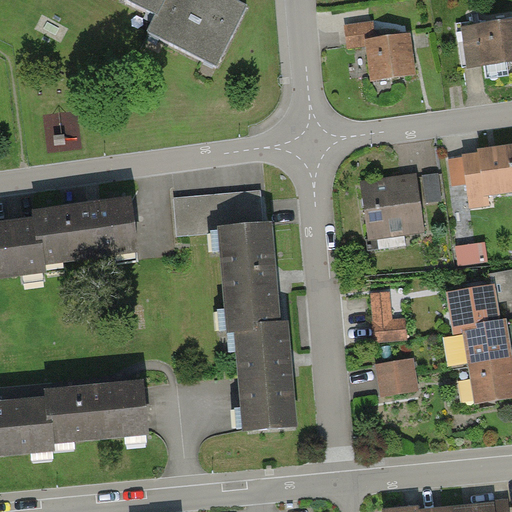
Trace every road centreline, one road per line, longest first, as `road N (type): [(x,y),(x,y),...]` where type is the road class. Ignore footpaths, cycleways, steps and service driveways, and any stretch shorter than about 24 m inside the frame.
road 1 (residential): [(310,144),(344,484)]
road 2 (residential): [(310,144),(0,187)]
road 3 (residential): [(51,511),(344,484)]
road 4 (residential): [(511,116),(310,144)]
road 5 (residential): [(344,484),(511,469)]
road 6 (residential): [(297,0),(310,144)]
